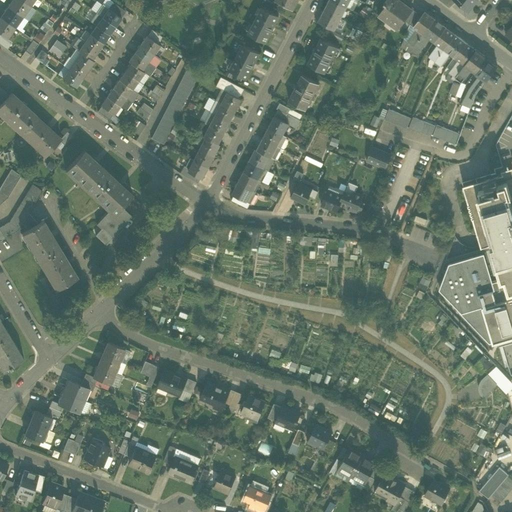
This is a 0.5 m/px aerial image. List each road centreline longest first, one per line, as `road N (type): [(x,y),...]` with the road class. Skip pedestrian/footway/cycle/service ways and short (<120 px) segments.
road 1 (residential): [(418,456),(331,405),(151,344),(99,313)]
road 2 (residential): [(437,254),(346,230),(239,216),(212,203)]
road 3 (residential): [(212,203),(315,0)]
road 4 (residential): [(186,510),(0,442)]
road 5 (residential): [(212,203),(77,113)]
road 6 (residential): [(99,313),(212,203)]
